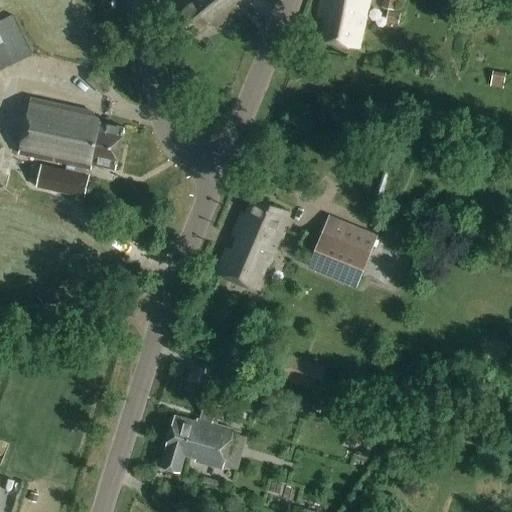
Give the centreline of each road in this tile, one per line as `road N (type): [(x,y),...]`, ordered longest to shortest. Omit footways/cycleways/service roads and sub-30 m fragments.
road 1 (tertiary): [(104,511),(167,303),(219,173)]
road 2 (unclassified): [(219,173),(170,139),(136,0)]
road 3 (tertiary): [(219,173),(290,0)]
